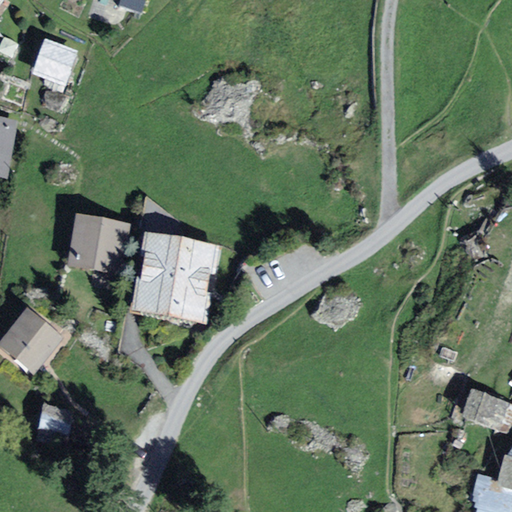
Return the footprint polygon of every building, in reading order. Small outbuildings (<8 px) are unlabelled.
[(69,81),(80,45),(46,34),(35,70),(69,81)] [(0,178),(10,127),(0,125),(0,178)] [(128,228),(74,221),(69,265),(122,272),(128,228)] [(209,251),(144,240),(131,313),(196,325),(209,251)] [(55,337),(26,316),(0,352),(0,361),(25,379),(55,337)] [(511,417),(511,404),(470,388),(460,415),(506,433),(511,417)] [(66,409),(45,408),(43,453),(64,453),(66,409)] [(511,458),(505,457),(497,486),(511,490),(511,458)]
